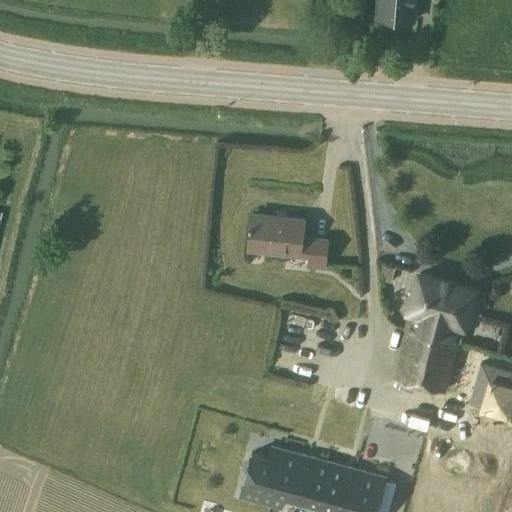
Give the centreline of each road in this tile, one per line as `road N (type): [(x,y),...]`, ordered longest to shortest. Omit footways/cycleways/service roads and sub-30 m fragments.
road 1 (tertiary): [(0,55),(79,69),(511,106)]
road 2 (unknown): [(351,114),(375,326),(370,392)]
